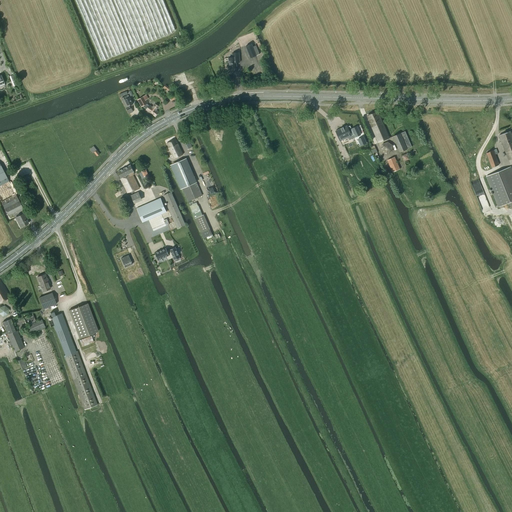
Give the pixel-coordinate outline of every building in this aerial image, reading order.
[(256,56),(252,44),(245,46),(250,58),(256,56)] [(229,68),(237,68),(236,63),(240,62),(239,52),(232,53),(233,57),(228,58),(229,63),(227,63),(228,68),(229,68)] [(133,104),(130,97),(129,95),(121,98),(127,110),(128,114),(133,112),(131,108),(130,109),(129,106),(133,104)] [(149,105),(147,104),(147,103),(146,100),(147,99),(145,96),(138,99),(142,107),(142,106),(146,109),(146,110),(155,117),(159,112),(156,110),(158,107),(155,104),(152,107),(149,105)] [(389,138),(390,138),(389,136),(388,137),(378,112),(367,116),(378,143),(389,138)] [(347,126),(343,127),(343,128),(341,128),(340,128),(341,129),(335,131),(337,134),(340,141),(354,135),(354,134),(353,133),(350,126),(347,127),(347,126)] [(399,152),(411,147),(405,131),(393,136),(399,152)] [(499,135),(504,148),(511,144),(511,136),(510,131),(499,135)] [(367,143),(364,136),(357,139),(360,146),(367,143)] [(167,143),(174,158),(182,154),(175,139),(167,143)] [(94,152),(97,156),(100,154),(97,150),(94,146),(89,149),(93,154),(94,152)] [(392,172),(399,169),(394,157),(387,160),(392,172)] [(186,158),(171,165),(181,189),(181,188),(182,188),(183,188),(190,184),(188,180),(194,177),(186,158)] [(0,199),(8,216),(23,208),(0,164),(0,199)] [(117,171),(117,172),(120,178),(127,193),(139,187),(133,175),(134,174),(133,172),(134,172),(131,165),(117,171)] [(486,176),(499,207),(511,201),(511,173),(509,167),(486,176)] [(183,188),(182,188),(188,202),(202,196),(202,194),(196,182),(190,184),(183,188)] [(139,192),(131,195),(134,203),(142,200),(139,192)] [(177,229),(186,225),(171,192),(163,195),(177,229)] [(160,198),(136,208),(143,222),(166,212),(160,198)] [(20,228),(29,223),(26,219),(27,219),(24,213),(15,217),(20,228)] [(195,218),(194,218),(195,219),(197,223),(205,219),(203,215),(202,215),(195,218)] [(166,248),(155,252),(158,260),(166,256),(168,259),(173,257),(174,260),(180,257),(175,247),(170,250),(170,251),(167,252),(166,248)] [(133,264),(129,255),(121,258),(125,267),(133,264)] [(37,277),(41,288),(49,285),(47,280),(48,280),(47,278),(45,274),(37,277)] [(0,302),(9,297),(0,280),(0,302)] [(43,309),(56,304),(52,293),(39,298),(43,309)] [(88,304),(69,311),(79,339),(98,332),(88,304)] [(0,307),(0,314),(3,317),(8,315),(9,309),(5,305),(0,307)] [(49,321),(48,321),(50,327),(53,326),(55,330),(58,338),(59,338),(60,343),(61,345),(62,345),(66,355),(64,356),(84,410),(89,408),(96,405),(97,405),(77,351),(76,352),(61,313),(55,315),(54,312),(50,313),(52,319),(49,320),(49,321)] [(23,318),(26,325),(36,321),(32,313),(23,318)] [(14,351),(24,347),(12,318),(2,322),(14,351)] [(45,327),(42,319),(27,326),(30,334),(45,327)] [(17,361),(21,370),(27,367),(23,358),(17,361)]
